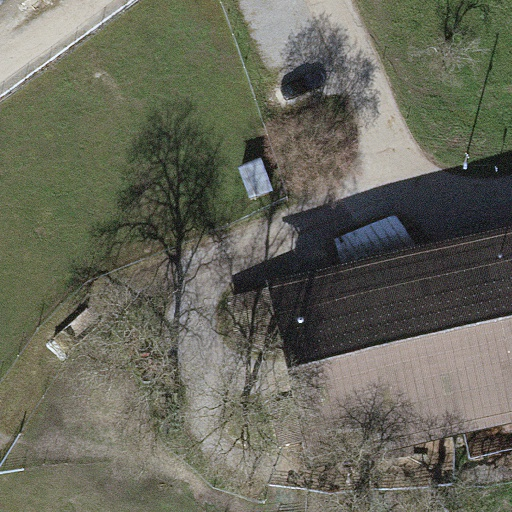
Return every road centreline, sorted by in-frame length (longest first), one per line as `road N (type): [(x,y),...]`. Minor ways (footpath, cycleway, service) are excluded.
road 1 (track): [(0,414),(99,280),(303,236),(409,190)]
road 2 (track): [(323,0),(409,190),(462,202),(511,197)]
road 3 (track): [(96,0),(0,74)]
